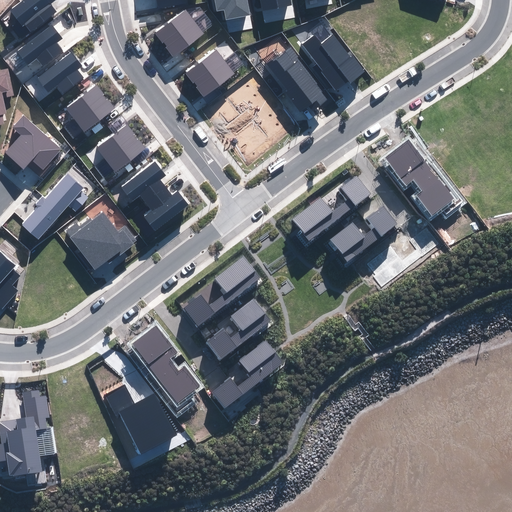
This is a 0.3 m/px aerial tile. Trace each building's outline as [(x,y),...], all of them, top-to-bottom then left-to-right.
[(24,0),(11,11),(29,33),(56,12),(49,2),(50,0),(24,0)] [(250,15),(247,0),(215,0),(218,10),(224,9),(226,20),(250,15)] [(255,0),(257,10),(291,4),(290,0),(255,0)] [(186,10),(155,34),(164,45),(195,21),(186,10)] [(195,21),(164,45),(174,58),(205,34),(195,21)] [(51,25),(17,51),(28,65),(37,58),(43,66),(62,51),(56,43),(62,38),(51,25)] [(314,35),(302,45),(323,71),(322,72),(336,90),(348,81),(350,83),(365,72),(335,34),(321,44),(314,35)] [(278,55),(266,64),(302,110),(315,100),(320,105),(327,99),(323,94),(325,93),(290,49),(280,57),(278,55)] [(186,73),(195,85),(226,62),(216,50),(186,73)] [(72,52),(38,79),(49,92),(57,85),(64,93),(83,78),(77,70),(82,66),(72,52)] [(226,62),(195,85),(204,97),(235,73),(226,62)] [(8,70),(0,72),(0,123),(4,123),(2,114),(6,113),(3,99),(15,96),(8,70)] [(66,108),(76,120),(106,97),(96,85),(66,108)] [(115,108),(106,97),(76,120),(85,132),(115,108)] [(61,148),(24,116),(14,128),(22,135),(6,153),(24,169),(32,159),(43,168),(61,148)] [(126,124),(97,147),(107,160),(136,137),(126,124)] [(146,149),(136,137),(107,160),(117,172),(146,149)] [(454,199),(410,140),(386,158),(406,185),(414,178),(423,190),(417,194),(432,215),(454,199)] [(147,204),(166,188),(160,180),(166,175),(155,162),(122,188),(133,201),(140,195),(147,204)] [(22,225),(38,239),(68,205),(75,211),(88,197),(81,191),(83,188),(67,174),(22,225)] [(306,241),(369,195),(355,176),(338,189),(336,186),(290,220),(306,241)] [(172,195),(166,188),(147,204),(152,211),(144,217),(156,232),(189,205),(178,191),(172,195)] [(353,224),(330,240),(346,261),(397,224),(384,206),(368,218),(375,228),(363,238),(353,224)] [(117,231),(103,213),(92,221),(90,218),(79,227),(77,223),(66,231),(95,269),(107,261),(109,263),(137,242),(125,225),(117,231)] [(0,250),(0,306),(2,308),(18,291),(11,285),(19,276),(12,269),(16,265),(0,250)] [(199,324),(257,280),(239,257),(199,288),(204,294),(186,307),(199,324)] [(219,360),(269,321),(251,298),(228,316),(232,321),(205,342),(219,360)] [(157,326),(133,344),(178,403),(200,386),(185,366),(178,371),(169,359),(177,353),(157,326)] [(224,408),(282,364),(264,341),(224,371),(228,377),(211,391),(224,408)] [(177,436),(154,393),(134,404),(125,386),(106,396),(116,414),(119,413),(142,455),(177,436)] [(45,389),(23,392),(27,417),(0,421),(0,423),(3,444),(0,444),(0,460),(8,460),(10,476),(27,474),(29,485),(46,482),(38,429),(46,428),(45,417),(50,417),(45,389)]
